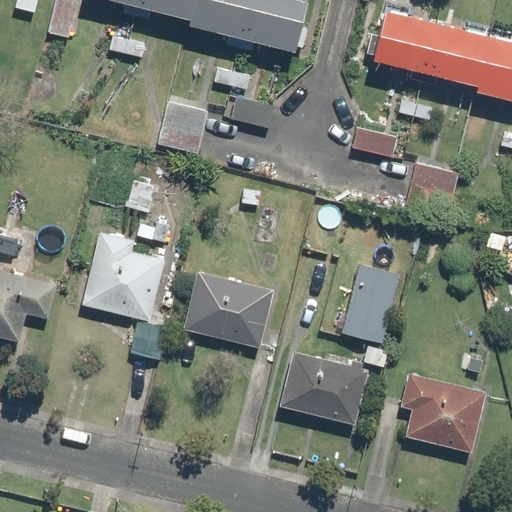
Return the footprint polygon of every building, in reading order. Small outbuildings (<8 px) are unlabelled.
[(12,0),(11,8),(30,13),(33,0),(12,0)] [(73,0),(49,0),(41,37),(64,42),(73,0)] [(177,27),(284,54),(296,6),(273,0),(91,0),(179,22),(177,27)] [(375,11),(372,19),(361,65),(511,103),(511,55),(504,53),(506,44),(375,11)] [(144,41),(107,32),(102,51),(139,61),(144,41)] [(247,73),(209,64),(204,83),(243,92),(247,73)] [(271,106),(231,95),(224,120),(264,131),(271,106)] [(203,112),(163,103),(153,146),(193,154),(203,112)] [(395,135),(355,125),(349,152),(389,161),(395,135)] [(511,132),(497,130),(492,150),(511,154),(511,132)] [(454,175),(409,163),(397,208),(443,220),(454,175)] [(128,242),(94,234),(76,306),(143,322),(158,261),(125,252),(128,242)] [(378,348),(396,276),(353,266),(336,337),(378,348)] [(270,288),(189,268),(174,332),(255,351),(270,288)] [(51,285),(0,272),(0,340),(13,343),(19,315),(43,320),(51,285)] [(483,357),(461,352),(457,372),(478,377),(483,357)] [(344,358),(342,368),(288,357),(277,410),(351,425),(362,372),(357,371),(359,361),(344,358)] [(479,394),(402,377),(396,405),(407,407),(400,440),(466,455),(479,394)]
